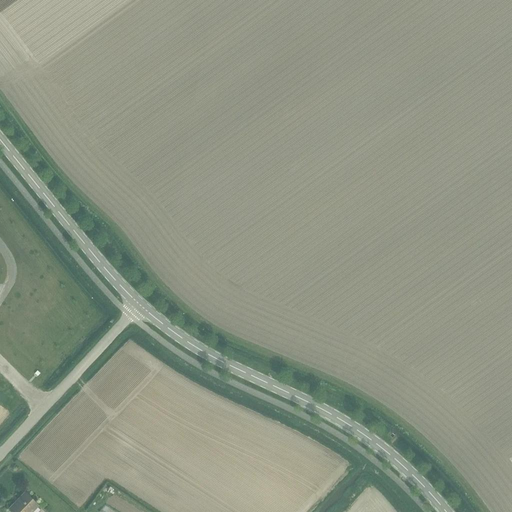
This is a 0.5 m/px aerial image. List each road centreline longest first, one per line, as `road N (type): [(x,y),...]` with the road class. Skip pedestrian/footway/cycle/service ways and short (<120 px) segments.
road 1 (secondary): [(138,305),(239,372),(360,433),(444,511)]
road 2 (secondary): [(0,141),(138,305)]
road 3 (unclassified): [(0,454),(138,305)]
